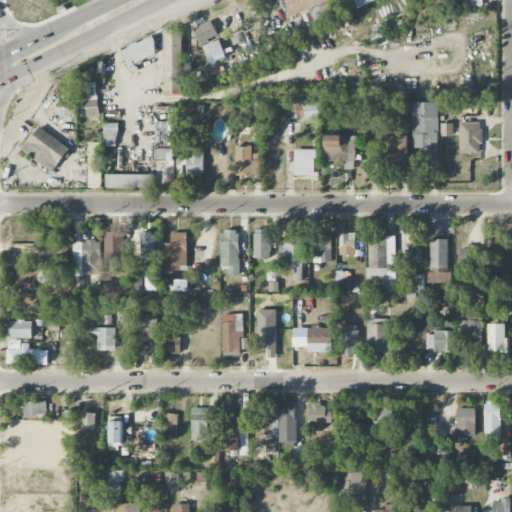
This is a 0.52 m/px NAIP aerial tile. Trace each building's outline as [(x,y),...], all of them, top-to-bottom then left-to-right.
[(277,0),(278,3),(286,2),(287,17),(289,17),(331,2),(330,0),(277,0)] [(353,0),(357,9),(375,0),(353,0)] [(200,43),(217,36),(211,21),(194,28),(200,43)] [(165,95),(183,94),(181,30),(163,30),(165,95)] [(158,54),(151,38),(121,49),(130,74),(138,71),(135,63),(158,54)] [(203,46),(209,63),(226,58),(219,40),(203,46)] [(296,119),(303,119),(304,124),(319,123),(318,102),(296,103),(296,119)] [(480,115),(459,115),(459,154),(480,154),(480,115)] [(412,149),(426,148),(426,173),(438,173),(437,126),(435,126),(435,117),(411,118),(412,149)] [(105,188),(174,188),(174,122),(155,122),(155,175),(105,175),(105,188)] [(104,124),(104,133),(118,133),(118,124),(104,124)] [(453,124),(440,124),(440,137),(453,137),(453,124)] [(22,150),(53,173),(70,149),(39,127),(22,150)] [(324,136),(325,163),(356,162),(355,136),(324,136)] [(408,163),(407,136),(384,137),(385,158),(394,158),(394,164),(408,163)] [(99,188),(99,145),(88,145),(88,188),(99,188)] [(253,146),(235,147),(236,176),(255,175),(253,146)] [(176,150),(176,165),(186,165),(186,150),(176,150)] [(203,150),(187,150),(186,175),(203,175),(203,150)] [(294,176),(316,175),(315,150),(294,150),(294,176)] [(254,259),(270,258),(270,230),(254,230),(254,259)] [(221,266),(228,266),(228,276),(239,276),(238,231),(220,232),(221,266)] [(104,261),(123,261),(124,232),(104,232),(104,261)] [(140,257),(156,257),(155,233),(140,233),(140,257)] [(164,243),(164,273),(180,273),(179,265),(186,265),(186,233),(170,233),(171,243),(164,243)] [(365,250),(365,234),(340,234),(339,256),(355,256),(356,250),(365,250)] [(367,237),(367,291),(395,291),(395,237),(367,237)] [(302,238),(285,238),(284,269),(301,270),(302,238)] [(313,264),(331,263),(330,239),(312,240),(313,264)] [(450,283),(449,240),(428,240),(430,284),(450,283)] [(82,241),(82,275),(100,275),(101,241),(82,241)] [(406,266),(420,265),(420,246),(405,246),(406,266)] [(16,289),(54,290),(54,270),(16,270),(16,289)] [(156,319),(134,319),(135,339),(156,339),(156,319)] [(388,320),(368,319),(367,352),(387,352),(388,320)] [(31,338),(31,321),(9,321),(9,338),(31,338)] [(506,324),(488,324),(488,352),(506,352),(506,324)] [(338,355),(358,355),(358,326),(339,325),(338,355)] [(308,348),(331,347),(330,327),(307,328),(308,348)] [(115,351),(115,328),(90,328),(90,336),(97,336),(97,351),(115,351)] [(171,339),(162,339),(163,356),(180,356),(180,346),(171,346),(171,339)] [(21,350),(7,350),(7,364),(47,365),(48,350),(29,350),(29,344),(22,344),(21,350)] [(23,402),(24,416),(46,415),(45,402),(23,402)] [(296,442),(295,403),(278,404),(279,443),(296,442)] [(484,403),(484,442),(500,442),(499,403),(484,403)] [(309,423),(332,424),(332,412),(325,412),(326,404),(310,404),(309,423)] [(278,415),(271,414),(271,406),(258,406),(257,435),(278,436),(278,415)] [(371,407),(373,439),(393,438),(391,406),(371,407)] [(191,441),(206,441),(206,409),(191,408),(191,441)] [(475,409),(455,409),(456,436),(475,436),(475,409)] [(248,413),(224,412),(223,425),(248,426),(248,413)] [(95,413),(82,413),(82,429),(95,430),(95,413)] [(163,438),(176,439),(177,414),(164,414),(163,438)] [(108,444),(123,443),(122,417),(108,418),(108,444)] [(238,437),(223,437),(224,450),(239,450),(238,437)] [(123,472),(104,471),(104,492),(122,492),(123,472)] [(178,473),(165,473),(165,492),(179,492),(178,473)] [(366,482),(361,481),(362,473),(342,473),(341,505),(366,506),(366,482)] [(509,511),(509,501),(492,502),(492,511),(482,511),(481,511),(509,511)] [(139,511),(139,503),(104,504),(104,511),(139,511)]
